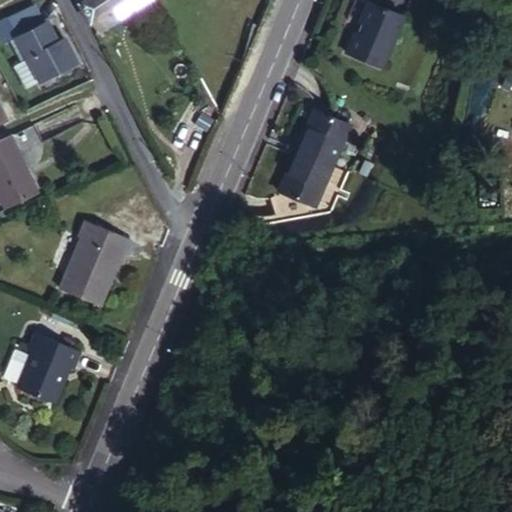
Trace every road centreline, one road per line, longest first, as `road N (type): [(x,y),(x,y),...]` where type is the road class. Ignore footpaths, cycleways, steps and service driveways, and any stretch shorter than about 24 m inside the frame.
road 1 (residential): [(210,238),(98,502)]
road 2 (residential): [(64,0),(162,192),(210,238)]
road 3 (residential): [(304,0),(210,238)]
